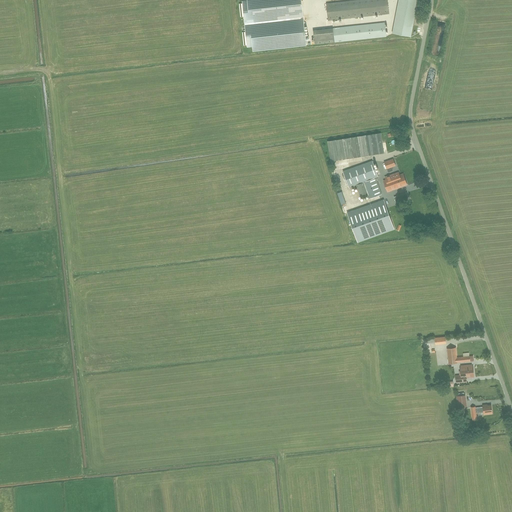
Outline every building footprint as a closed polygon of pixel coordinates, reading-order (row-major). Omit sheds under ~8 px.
[(301,0),(247,0),(248,1),(242,1),(242,2),(244,17),(246,31),(245,32),(247,47),(253,46),(253,51),(306,45),(301,0)] [(379,15),(389,14),(387,0),(361,0),(326,4),(328,21),(338,20),(338,21),(339,21),(339,20),(378,15),(378,16),(379,16),(379,15)] [(398,0),(392,33),(411,37),(417,0),(398,0)] [(385,23),(313,31),(314,45),(386,36),(385,23)] [(384,153),(380,133),(327,142),(331,162),(384,153)] [(384,163),(387,169),(395,166),(393,160),(384,163)] [(360,198),(362,198),(368,196),(369,199),(381,195),(375,178),(378,177),(372,161),(343,171),(349,188),(356,185),(360,198)] [(383,181),(387,192),(407,185),(403,174),(399,176),(398,173),(385,178),(386,181),(383,181)] [(404,199),(403,194),(394,197),(396,202),(404,199)] [(357,242),(394,229),(383,200),(347,213),(357,242)] [(448,364),(470,362),(469,356),(456,358),(455,348),(447,349),(448,364)] [(460,368),(460,372),(461,375),(455,376),(456,382),(467,382),(467,378),(473,377),(473,367),(471,367),(471,365),(461,366),(461,368),(460,368)] [(456,396),(458,409),(466,408),(465,395),(456,396)] [(492,413),(491,406),(486,406),(486,405),(483,405),(483,407),(475,408),(475,407),(471,407),(472,420),(476,420),(476,413),(483,412),(484,415),(488,414),(488,413),(492,413)]
